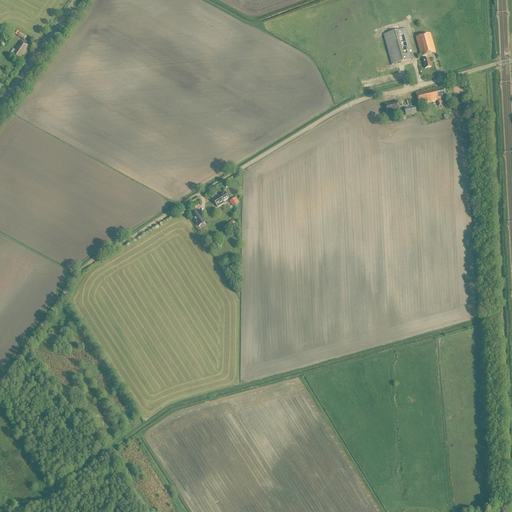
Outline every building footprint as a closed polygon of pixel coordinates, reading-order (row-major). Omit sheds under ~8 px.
[(391,65),(413,59),(405,29),(383,35),(391,65)] [(27,38),(17,31),(15,35),(25,41),(27,38)] [(427,56),(432,55),(436,53),(431,34),(416,38),(421,58),(423,57),(426,69),(432,67),(430,59),(428,59),(427,56)] [(11,54),(13,55),(13,56),(19,61),(23,56),(24,53),(26,54),(30,47),(21,42),(15,51),(13,50),(11,54)] [(418,105),(437,101),(438,105),(441,105),(440,101),(441,100),(441,99),(446,98),(444,88),(439,89),(436,89),(416,93),(418,105)] [(409,107),(404,108),(406,116),(416,114),(415,106),(413,106),(412,101),(408,101),(409,107)] [(397,102),(383,105),(385,115),(399,112),(397,102)] [(223,203),(229,199),(225,193),(213,201),(217,208),(224,204),(223,203)] [(235,198),(230,202),(233,207),(239,203),(235,198)] [(198,228),(205,224),(202,219),(197,212),(196,212),(190,216),(191,217),(195,224),(198,228)]
